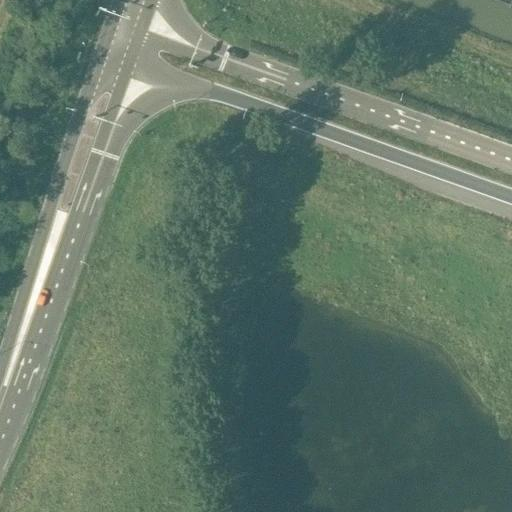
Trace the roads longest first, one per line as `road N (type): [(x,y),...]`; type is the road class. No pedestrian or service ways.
road 1 (motorway): [(114,60),(511,197)]
road 2 (motorway): [(511,168),(124,32)]
road 3 (primary): [(0,395),(114,60)]
